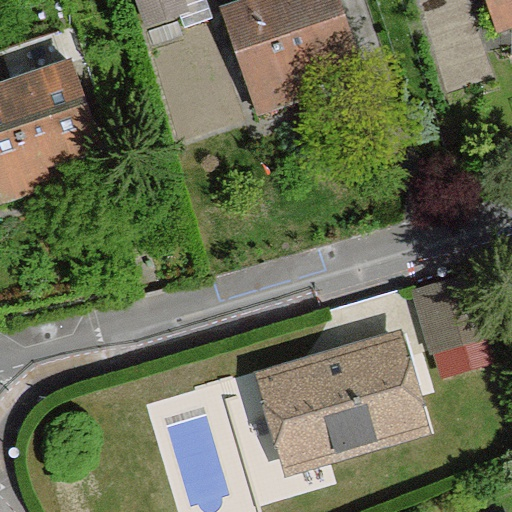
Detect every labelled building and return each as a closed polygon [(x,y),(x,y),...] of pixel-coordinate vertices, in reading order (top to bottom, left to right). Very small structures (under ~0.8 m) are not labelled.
[(147,0),(154,18),(207,0),(147,0)] [(327,0),(239,0),(212,10),(249,113),(303,93),(297,76),(348,58),(327,0)] [(511,0),(480,0),(491,31),(511,23),(511,0)] [(61,63),(0,84),(0,200),(46,184),(40,166),(91,148),(61,63)] [(476,267),(421,287),(453,372),(507,352),(476,267)] [(411,328),(262,369),(291,474),(440,433),(411,328)]
